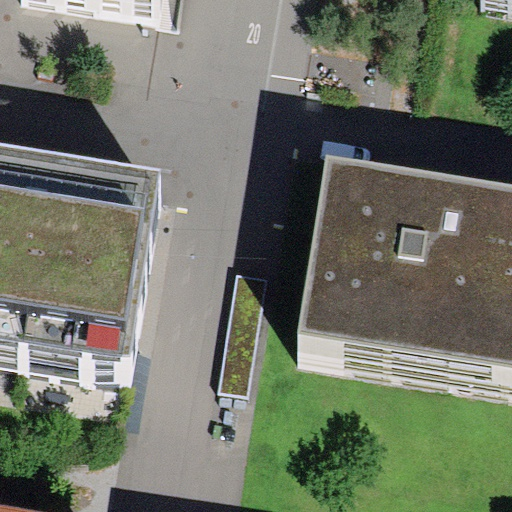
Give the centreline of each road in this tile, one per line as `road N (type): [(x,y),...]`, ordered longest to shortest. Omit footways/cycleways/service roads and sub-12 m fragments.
road 1 (residential): [(511,176),(192,137)]
road 2 (residential): [(192,137),(0,109)]
road 3 (residential): [(215,0),(192,137)]
